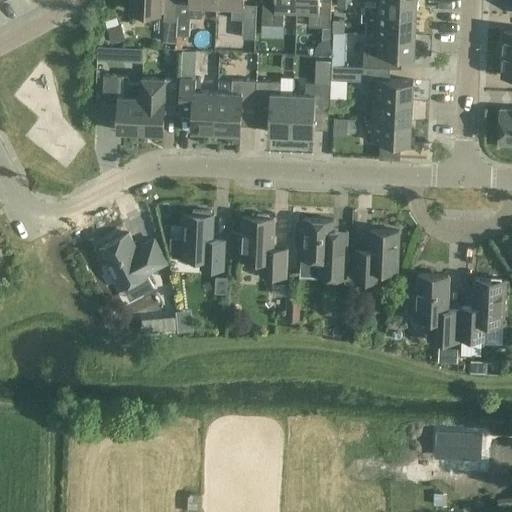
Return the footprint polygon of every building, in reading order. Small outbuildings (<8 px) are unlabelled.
[(131,0),(131,10),(160,12),(160,0),(131,0)] [(164,0),(163,34),(176,34),(177,0),(164,0)] [(176,34),(189,35),(190,16),(202,17),(202,4),(217,4),(217,0),(190,0),(190,1),(177,0),(176,34)] [(244,0),(217,0),(217,4),(232,5),(231,18),(243,19),(242,37),(255,38),(257,4),(244,4),(244,0)] [(284,12),(297,12),(297,0),(262,0),(262,24),(283,25),(284,12)] [(297,0),(297,12),(309,13),(309,26),(330,27),(331,0),(297,0)] [(417,0),(378,0),(378,4),(362,3),(362,12),(417,15),(417,0)] [(417,15),(362,12),(361,21),(377,22),(377,33),(416,35),(417,15)] [(344,32),(345,19),(333,19),(333,31),(344,32)] [(503,53),(511,53),(511,30),(504,30),(503,53)] [(416,35),(377,33),(376,44),(364,43),(363,66),(389,67),(390,67),(391,55),(415,56),(416,35)] [(511,53),(503,53),(502,75),(511,75),(511,53)] [(374,89),(374,99),(413,101),(414,80),(388,79),(389,67),(363,66),(332,65),(332,79),(364,80),(363,85),(367,88),(374,89)] [(117,130),(140,131),(142,96),(141,96),(131,96),(132,81),(128,76),(104,75),(103,103),(119,103),(117,130)] [(177,78),(165,77),(142,76),(141,96),(142,96),(140,131),(163,132),(164,105),(176,106),(177,78)] [(216,130),(218,91),(200,90),(201,78),(181,77),(179,110),(193,110),(192,129),(216,130)] [(218,91),(216,130),(240,132),(242,104),(256,105),(257,80),(232,79),(232,91),(218,91)] [(291,134),(293,93),(281,93),(281,82),(257,80),(256,106),(270,107),(269,133),(291,134)] [(293,93),(291,134),(314,135),(315,109),(328,109),(328,114),(330,84),(306,83),(306,94),(293,93)] [(330,98),(329,111),(341,111),(341,99),(330,98)] [(413,101),(374,99),(373,120),(412,122),(413,101)] [(511,108),(501,108),(499,143),(511,143),(511,108)] [(412,122),(373,120),(373,131),(367,131),(367,140),(372,140),(372,141),(411,143),(412,122)] [(181,258),(201,259),(201,268),(224,269),(225,240),(213,239),(214,214),(211,214),(212,210),(193,209),(193,213),(183,213),(182,237),(170,236),(170,249),(172,249),(172,257),(181,257),(181,258)] [(274,217),(270,217),(268,214),(258,213),(255,216),(244,216),(242,260),(262,260),(261,275),(285,276),(287,248),(273,248),(274,217)] [(346,278),(347,253),(347,230),(334,229),(334,219),(304,218),(302,258),(320,259),(319,277),(346,278)] [(399,230),(370,229),(369,254),(355,254),(354,279),(379,280),(379,270),(398,271),(399,230)] [(100,247),(121,287),(149,272),(149,271),(166,262),(154,239),(142,245),(143,247),(138,250),(129,233),(100,247)] [(459,341),(459,338),(461,307),(460,307),(460,309),(445,309),(445,304),(446,304),(446,302),(445,302),(445,294),(448,294),(449,275),(420,274),(419,287),(415,287),(414,318),(429,319),(429,339),(459,341)] [(461,307),(459,338),(483,339),(484,323),(504,324),(505,280),(476,278),(474,307),(461,307)] [(305,296),(292,296),(292,318),(305,318),(305,296)] [(446,458),(489,459),(490,435),(446,434),(446,458)]
